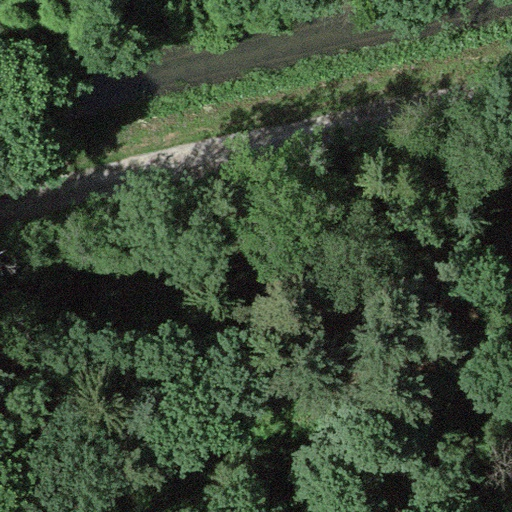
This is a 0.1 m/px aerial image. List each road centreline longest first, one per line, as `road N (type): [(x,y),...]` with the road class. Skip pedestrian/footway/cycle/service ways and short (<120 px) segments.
road 1 (track): [(0,196),(511,74)]
road 2 (track): [(98,174),(150,284),(327,511)]
